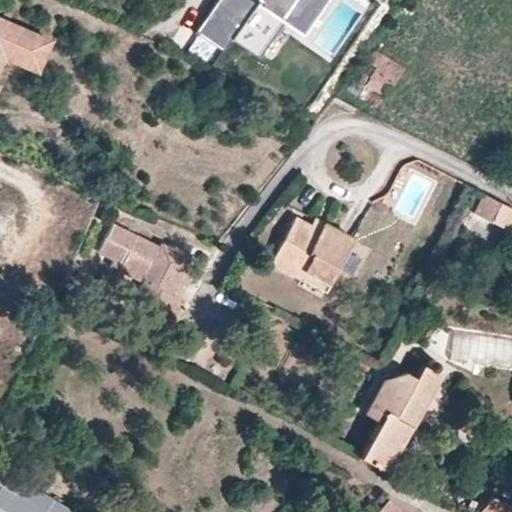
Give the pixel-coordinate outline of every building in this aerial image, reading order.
[(257,0),(219,0),(196,31),(222,50),(231,38),(258,57),(283,22),(300,34),(324,0),(257,0),(258,0),(257,0)] [(49,42),(7,25),(7,27),(2,25),(3,23),(0,21),(0,66),(3,58),(36,72),(49,42)] [(372,111),(400,68),(375,50),(362,63),(355,75),(345,92),(372,111)] [(481,220),(492,202),(483,197),(472,216),(481,220)] [(511,220),(511,211),(492,202),(481,220),(506,232),(511,220)] [(326,237),(330,228),(321,224),(316,232),(326,237)] [(313,277),(337,289),(360,244),(330,228),(326,237),(316,232),(302,225),(279,270),(309,285),(313,277)] [(503,291),(511,273),(511,244),(493,234),(472,274),(503,291)] [(148,258),(102,235),(87,266),(134,289),(121,316),(125,317),(157,258),(151,255),(148,258)] [(181,266),(163,258),(163,260),(157,258),(125,317),(155,332),(166,310),(161,307),(168,293),(172,294),(175,287),(172,285),(181,266)] [(333,297),(337,289),(313,277),(309,285),(333,297)] [(195,350),(176,339),(175,341),(195,351),(195,350)] [(195,351),(175,341),(162,362),(181,373),(195,351)] [(374,441),(354,471),(383,485),(439,399),(440,399),(440,398),(440,397),(439,397),(435,393),(435,392),(436,391),(437,390),(438,389),(439,389),(439,388),(439,387),(437,385),(436,384),(435,383),(433,383),(432,382),(431,383),(430,383),(430,384),(429,385),(428,386),(428,387),(427,387),(427,388),(426,388),(425,387),(422,386),(412,400),(404,395),(381,401),(361,430),(361,431),(361,432),(374,441)] [(0,511),(38,511),(40,511),(10,493),(14,486),(20,476),(0,464),(0,487),(0,488),(0,511)] [(41,511),(57,511),(14,486),(10,493),(40,511),(41,511)]
